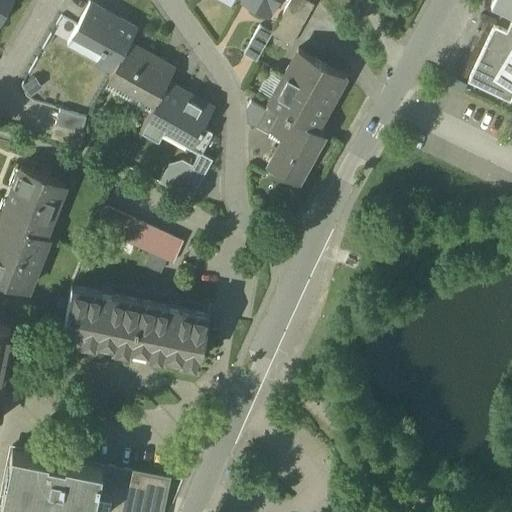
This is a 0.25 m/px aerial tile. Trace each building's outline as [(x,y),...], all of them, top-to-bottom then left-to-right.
[(0,0),(0,22),(11,0),(0,0)] [(253,0),(251,5),(268,15),(276,0),(253,0)] [(290,0),(272,32),(272,33),(292,44),(315,3),(308,0),(290,0)] [(511,0),(488,0),(486,6),(511,18),(505,33),(492,27),(468,80),(505,97),(511,82),(511,0)] [(136,28),(91,3),(75,30),(103,46),(102,49),(104,50),(98,60),(114,69),(129,41),(136,28)] [(260,25),(244,53),(257,60),(272,33),(272,32),(260,25)] [(175,67),(129,41),(114,69),(111,73),(157,98),(167,81),(175,67)] [(300,49),(270,102),(283,110),(316,128),(346,74),(300,49)] [(260,87),(271,93),(281,73),(270,67),(260,87)] [(194,103),(165,87),(168,82),(167,81),(157,98),(141,129),(158,139),(165,126),(191,140),(189,145),(200,152),(211,132),(202,126),(213,106),(197,98),(194,103)] [(283,110),(270,102),(257,126),(270,133),(271,130),(283,110)] [(87,118),(60,109),(56,123),(82,131),(87,118)] [(316,128),(283,110),(271,130),(284,137),(269,165),(299,181),(324,133),(316,128)] [(66,183),(21,165),(0,217),(4,219),(45,235),(66,183)] [(198,183),(174,170),(167,183),(192,195),(198,183)] [(183,239),(104,204),(95,225),(173,261),(183,239)] [(45,235),(4,219),(0,228),(0,277),(28,289),(49,237),(45,235)] [(130,347),(140,301),(72,286),(62,333),(130,347)] [(140,301),(130,347),(199,361),(209,315),(140,301)] [(0,372),(9,325),(0,322),(0,372)] [(38,511),(47,511),(57,455),(13,446),(1,504),(38,511)] [(57,455),(47,511),(93,511),(103,465),(57,455)] [(160,511),(168,478),(103,465),(93,511),(38,511),(1,504),(0,507),(0,511),(160,511)]
